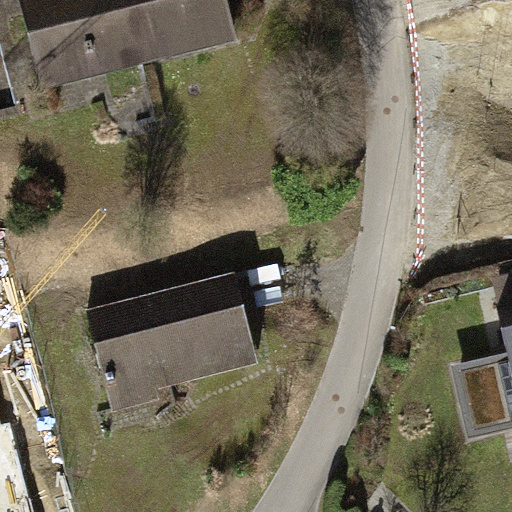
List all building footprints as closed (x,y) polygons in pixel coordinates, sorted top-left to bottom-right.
[(237,0),(24,0),(47,89),(247,37),(237,0)] [(484,145),(511,145),(511,3),(486,3),(484,145)] [(234,274),(88,313),(111,397),(257,359),(234,274)] [(511,436),(511,309),(498,313),(506,348),(456,360),(476,445),(511,436)] [(0,450),(27,445),(0,318),(0,450)]
